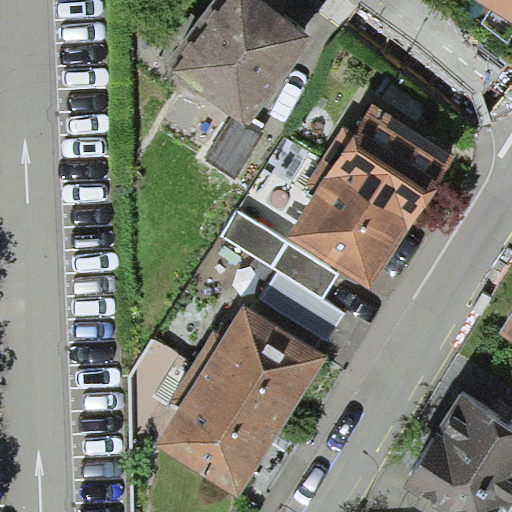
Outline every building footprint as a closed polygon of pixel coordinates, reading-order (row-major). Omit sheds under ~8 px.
[(263,132),(319,36),(258,0),(232,0),(164,115),(220,147),(237,117),(263,132)] [(511,0),(476,0),(511,22),(511,0)] [(324,187),(414,229),(460,146),(374,98),(324,187)] [(414,229),(324,187),(296,235),(247,208),(229,240),(335,299),(346,280),(376,296),(414,229)] [(511,287),(501,305),(511,311),(511,287)] [(201,383),(284,437),(331,364),(244,312),(201,383)] [(284,437),(201,383),(161,451),(248,503),(284,437)] [(465,511),(502,511),(511,493),(511,436),(447,405),(408,483),(465,511)]
